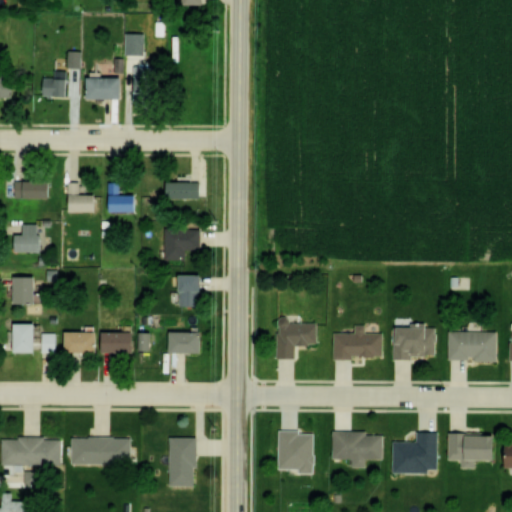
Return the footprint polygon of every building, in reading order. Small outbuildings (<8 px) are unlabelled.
[(161,66),(139,65),(137,103),(159,104),(161,66)] [(58,75),(45,75),(46,95),(73,94),(72,70),(58,70),(58,75)] [(128,97),(128,75),(95,75),(95,97),(128,97)] [(18,76),(0,76),(0,96),(18,96),(18,76)] [(57,197),(57,180),(19,180),(19,197),(57,197)] [(207,181),(169,181),(169,196),(207,196),(207,181)] [(103,210),(103,194),(82,194),(82,182),(73,182),(73,210),(103,210)] [(124,182),(111,182),(111,210),(142,210),(142,193),(124,193),(124,182)] [(48,251),(48,223),(28,223),(28,234),(20,234),(20,251),(48,251)] [(206,227),(170,227),(170,259),(191,259),(191,249),(206,249),(206,227)] [(186,306),(208,306),(208,273),(186,273),(186,306)] [(42,275),(20,275),(20,303),(42,303),(42,275)] [(314,321),(273,321),(273,356),(292,356),(292,343),(314,343),(314,321)] [(42,350),(42,322),(20,322),(20,350),(42,350)] [(330,331),(330,357),(380,357),(380,331),(362,331),(362,324),(351,324),(351,331),(330,331)] [(389,356),(432,356),(432,324),(389,324),(389,356)] [(445,359),(493,359),(493,330),(445,330),(445,359)] [(71,331),(71,353),(104,353),(104,331),(71,331)] [(108,351),(153,351),(153,331),(108,331),(108,351)] [(176,351),(207,351),(207,331),(176,331),(176,351)] [(59,333),(48,333),(48,350),(59,350),(59,333)] [(311,430),(275,430),(275,471),(311,471),(311,430)] [(348,458),(348,466),(362,466),(362,458),(379,458),(379,431),(329,430),(329,458),(348,458)] [(413,441),(389,441),(389,471),(434,471),(434,430),(413,430),(413,441)] [(490,433),(448,431),(448,458),(489,459),(490,433)] [(5,464),(64,464),(64,436),(5,436),(5,464)] [(136,463),(136,436),(76,436),(76,463),(136,463)] [(201,485),(201,436),(175,436),(175,485),(201,485)] [(511,469),(511,438),(497,439),(496,470),(511,469)] [(7,501),(7,511),(30,511),(31,501),(7,501)]
